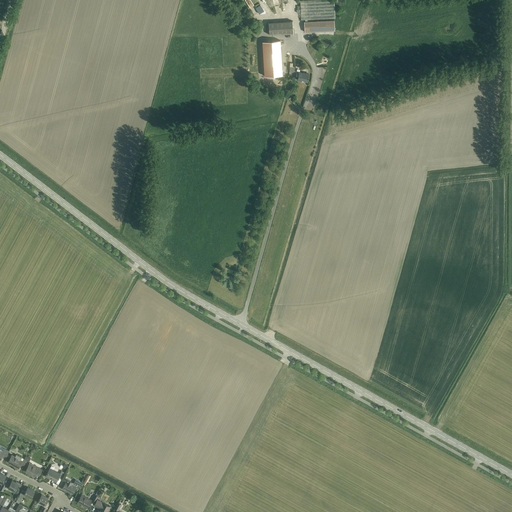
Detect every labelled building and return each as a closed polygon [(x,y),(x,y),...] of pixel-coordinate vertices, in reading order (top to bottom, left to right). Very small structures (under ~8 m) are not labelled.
[(335,19),(334,0),(320,0),(300,1),(301,20),(335,19)] [(334,20),(304,22),(305,32),(335,31),(334,20)] [(292,21),(268,23),(269,35),(293,34),(292,21)] [(274,41),(262,41),(262,45),(264,76),(271,76),(282,75),(282,68),(281,49),(280,40),(274,41)] [(308,82),(309,74),(296,72),(295,77),(297,78),(297,80),(308,82)] [(6,457),(9,451),(0,446),(0,459),(2,455),(6,457)] [(12,455),(8,462),(14,466),(18,469),(20,465),(23,467),(26,461),(24,459),(23,459),(22,460),(21,460),(22,458),(16,455),(15,457),(12,455)] [(29,464),(25,471),(31,475),(34,477),(36,474),(39,476),(42,470),(39,468),(38,469),(35,467),(35,466),(30,463),(29,464)] [(60,474),(49,468),(45,476),(56,482),(58,477),(62,479),(65,473),(61,471),(60,474)] [(65,478),(61,485),(63,487),(62,489),(72,494),(75,488),(79,490),(82,483),(79,481),(76,487),(72,485),(73,483),(71,482),(65,478)] [(6,485),(5,486),(8,488),(11,490),(11,491),(17,494),(21,485),(17,483),(12,480),(10,482),(8,481),(6,485)] [(22,490),(16,502),(19,504),(22,498),(23,498),(24,494),(31,498),(34,491),(28,487),(25,492),(22,490)] [(42,495),(40,498),(37,496),(36,499),(39,500),(38,502),(45,505),(49,498),(42,495)] [(87,508),(91,500),(82,495),(78,502),(83,505),(83,506),(87,508)] [(107,511),(110,507),(97,500),(94,505),(99,508),(97,511),(107,511)]
